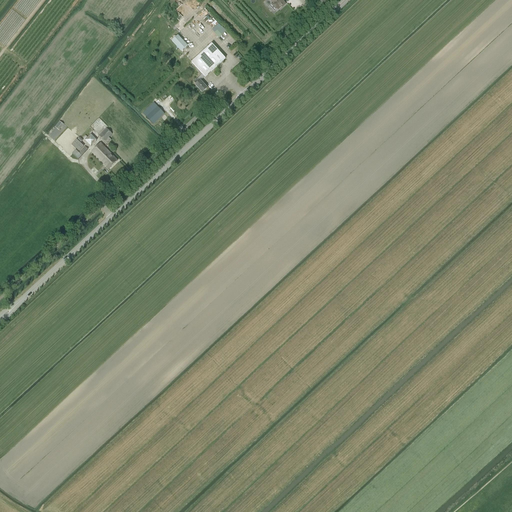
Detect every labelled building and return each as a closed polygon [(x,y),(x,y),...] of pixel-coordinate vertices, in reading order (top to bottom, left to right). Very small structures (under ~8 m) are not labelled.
[(278,10),(285,4),(281,0),(269,0),(273,3),(272,4),(278,10)] [(218,24),(212,30),(215,33),(221,27),(218,24)] [(215,33),(214,34),(219,39),(226,32),(222,27),(221,27),(215,33)] [(172,41),(181,52),(188,46),(178,36),(172,41)] [(205,78),(224,60),(226,59),(212,44),(192,63),(205,78)] [(202,93),(207,88),(200,81),(200,82),(197,79),(194,82),(196,85),(196,86),(202,93)] [(153,124),(164,114),(154,104),(143,114),(153,124)] [(59,122),(55,127),(59,131),(64,125),(59,122)] [(112,135),(106,129),(99,136),(105,142),(107,144),(111,141),(108,138),(112,135)] [(85,140),(91,146),(97,140),(91,134),(85,140)] [(78,160),(88,149),(84,146),(84,147),(76,140),(71,145),(79,152),(79,153),(76,150),(72,154),(78,160)] [(109,170),(117,161),(100,144),(92,152),(109,170)]
